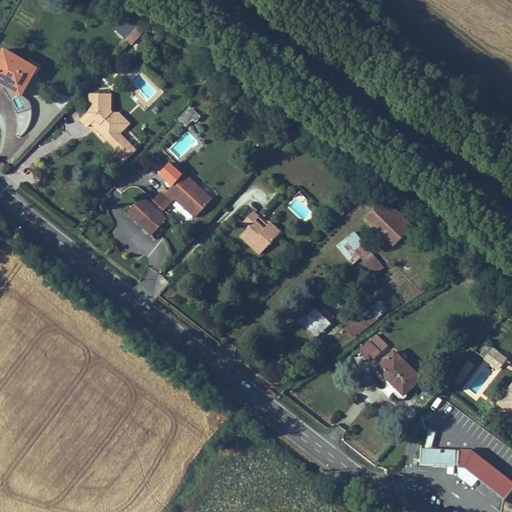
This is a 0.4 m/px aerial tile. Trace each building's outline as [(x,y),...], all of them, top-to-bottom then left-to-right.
[(145,14),(135,25),(141,31),(151,21),(145,14)] [(0,59),(0,60),(9,66),(10,63),(33,77),(45,56),(39,52),(41,48),(16,33),(0,59)] [(10,63),(9,66),(31,79),(33,77),(10,63)] [(119,77),(98,77),(98,92),(88,102),(96,110),(100,107),(116,124),(124,115),(126,118),(134,110),(120,97),(120,95),(119,77)] [(120,95),(120,97),(134,110),(138,106),(126,95),(120,95)] [(201,95),(190,106),(195,111),(200,105),(203,108),(208,102),(201,95)] [(169,173),(159,184),(172,195),(181,184),(202,203),(219,185),(190,158),(173,177),(169,173)] [(147,182),(136,194),(152,208),(148,211),(158,221),(173,205),(147,182)] [(392,186),(378,205),(407,228),(422,209),(392,186)] [(335,200),(341,205),(351,195),(345,189),(335,200)] [(136,194),(133,198),(142,206),(148,211),(152,208),(136,194)] [(269,241),(285,223),(273,212),(269,216),(262,209),(266,205),(259,199),(250,209),(257,215),(250,223),(258,230),(269,241)] [(273,212),(285,223),(289,219),(277,208),(273,212)] [(335,246),(351,265),(360,258),(374,276),(383,268),(354,231),(335,246)] [(308,279),(295,295),(305,304),(318,314),(331,298),(308,279)] [(378,299),(370,311),(379,318),(387,306),(378,299)] [(351,339),(377,321),(368,310),(343,328),(351,339)] [(393,313),(387,320),(400,330),(406,323),(393,313)] [(400,330),(387,320),(377,332),(390,343),(400,330)] [(412,329),(407,336),(435,358),(441,351),(412,329)] [(511,345),(511,332),(509,330),(503,339),(511,345)] [(358,352),(370,364),(387,346),(375,334),(358,352)] [(435,358),(407,336),(394,352),(406,362),(423,375),(435,358)] [(496,350),(491,357),(501,365),(506,359),(496,350)] [(372,371),(401,399),(420,379),(391,351),(372,371)] [(437,433),(436,449),(470,451),(471,436),(437,433)]
